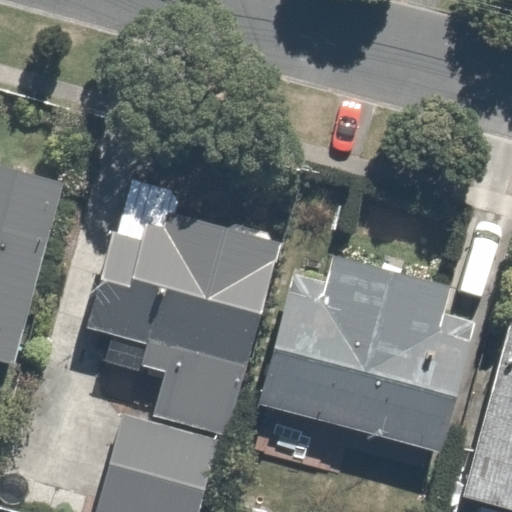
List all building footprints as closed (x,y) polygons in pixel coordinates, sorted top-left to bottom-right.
[(0,365),(49,181),(0,168),(0,365)] [(279,242),(117,190),(73,327),(101,337),(96,354),(156,374),(144,411),(216,435),(279,242)] [(323,306),(282,294),(250,400),(431,453),(465,337),(424,325),(438,276),(341,248),(323,306)] [(511,511),(511,311),(499,308),(455,492),(504,504),(501,511),(511,511)] [(128,440),(113,435),(90,511),(91,511),(183,511),(203,443),(133,423),(128,440)]
